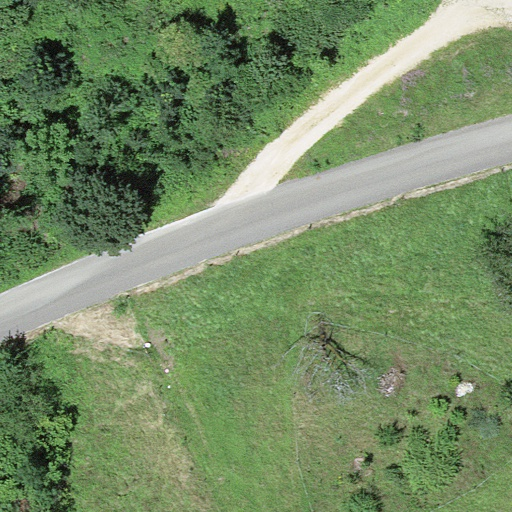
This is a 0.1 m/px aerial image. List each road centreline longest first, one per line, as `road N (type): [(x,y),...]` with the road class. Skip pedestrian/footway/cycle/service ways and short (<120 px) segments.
road 1 (unclassified): [(511,146),(246,222),(0,317)]
road 2 (track): [(246,222),(268,164),(409,56),(470,20),(511,19)]
